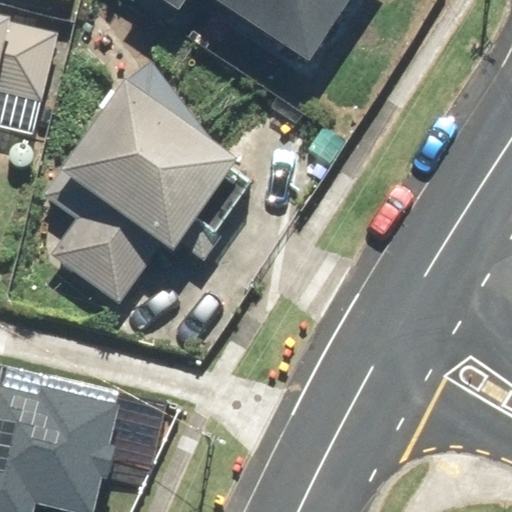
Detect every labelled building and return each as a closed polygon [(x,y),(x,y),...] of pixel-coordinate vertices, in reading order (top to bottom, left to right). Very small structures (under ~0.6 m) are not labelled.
[(157,0),(174,10),(180,0),(157,0)] [(213,0),(310,59),(346,0),(213,0)] [(68,37),(0,20),(0,147),(13,94),(52,103),(68,37)] [(57,198),(89,220),(63,258),(131,306),(174,246),(192,258),(259,164),(141,81),(57,198)] [(304,139),(333,155),(366,99),(337,82),(304,139)] [(47,384),(27,468),(108,487),(128,404),(47,384)]
